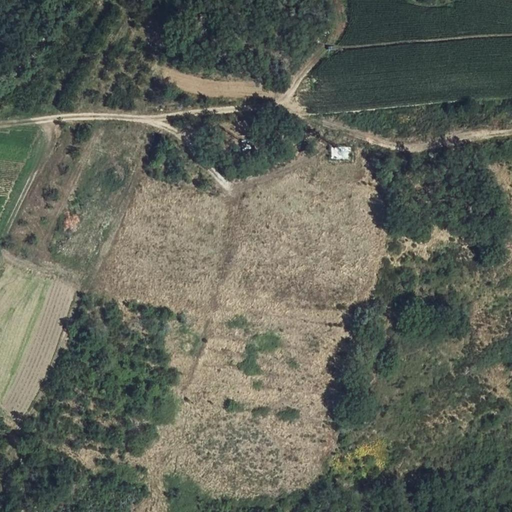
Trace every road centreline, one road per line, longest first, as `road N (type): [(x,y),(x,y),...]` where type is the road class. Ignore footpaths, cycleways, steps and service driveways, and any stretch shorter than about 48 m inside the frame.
road 1 (track): [(0,123),(266,108),(331,40)]
road 2 (track): [(139,116),(190,145),(233,193)]
